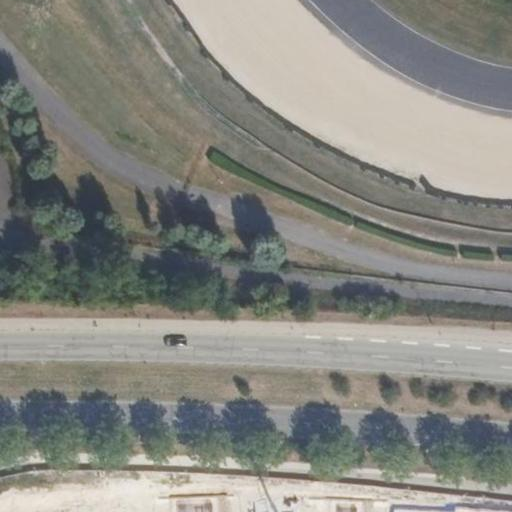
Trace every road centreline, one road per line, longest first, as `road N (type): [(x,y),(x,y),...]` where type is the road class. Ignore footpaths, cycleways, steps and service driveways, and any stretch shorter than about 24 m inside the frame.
road 1 (secondary): [(511,366),(348,351),(0,341)]
road 2 (secondary): [(0,418),(164,417),(511,441)]
road 3 (unknown): [(304,0),(317,19),(408,79),(511,106)]
